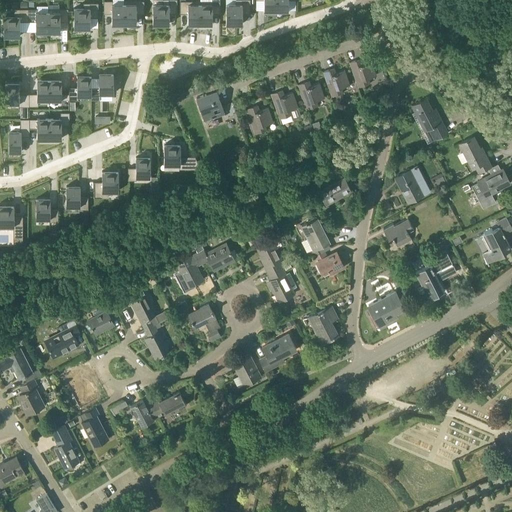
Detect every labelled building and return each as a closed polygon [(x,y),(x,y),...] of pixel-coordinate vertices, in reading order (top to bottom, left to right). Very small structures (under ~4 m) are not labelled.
[(162,0),(163,4),(153,4),(153,24),(169,24),(169,13),(177,13),(176,0),(162,0)] [(200,1),(200,24),(212,24),(212,13),(220,13),(219,0),(211,0),(212,1),(200,1)] [(226,24),(242,24),(242,13),(250,13),(250,3),(250,0),(235,0),(236,4),(226,4),(226,24)] [(263,0),(264,10),(276,11),(276,0),(263,0)] [(276,0),(276,11),(288,11),(288,0),(276,0)] [(112,24),(124,24),(124,4),(113,4),(113,1),(104,1),(104,13),(112,13),(112,24)] [(124,1),(124,4),(124,24),(136,24),(136,13),(144,13),(144,1),(124,1)] [(180,1),(180,13),(188,13),(188,24),(200,24),(200,1),(180,1)] [(90,28),(90,17),(98,17),(98,3),(84,3),(84,8),(74,8),(74,28),(90,28)] [(28,21),(28,9),(27,9),(20,9),(14,9),(14,16),(4,16),(4,36),(20,36),(20,21),(28,21)] [(28,9),(28,21),(36,21),(36,32),(48,32),(48,12),(37,12),(37,9),(28,9)] [(60,21),(68,21),(68,9),(59,9),(59,12),(48,12),(48,32),(60,32),(60,21)] [(361,58),(357,60),(349,62),(358,88),(370,83),(368,78),(376,75),(371,61),(363,64),(361,58)] [(335,67),(330,69),(323,71),(331,97),(344,92),(342,87),(350,84),(345,70),(336,73),(335,67)] [(99,87),(91,87),(91,95),(91,100),(100,100),(100,93),(113,93),(113,73),(99,73),(99,87)] [(69,87),(69,93),(69,100),(78,100),(78,95),(91,95),(91,87),(91,75),(77,75),(77,87),(69,87)] [(29,100),(49,100),(49,79),(37,79),(37,93),(29,93),(29,100)] [(49,100),(69,100),(69,93),(61,93),(61,79),(49,79),(49,100)] [(309,80),(305,82),(297,84),(306,110),(318,105),(316,100),(324,97),(319,83),(311,86),(309,80)] [(29,106),(29,100),(29,93),(19,93),(19,83),(5,83),(5,103),(18,103),(18,106),(29,106)] [(207,85),(207,83),(198,86),(200,92),(203,91),(205,95),(196,98),(205,123),(206,123),(205,120),(216,116),(215,114),(223,111),(225,116),(217,91),(207,94),(204,85),(206,84),(207,85)] [(198,86),(190,89),(192,95),(200,92),(198,86)] [(283,90),(278,91),(271,94),(279,119),(287,116),(285,111),(290,109),(293,119),(300,116),(297,107),(298,107),(293,92),(285,95),(283,90)] [(438,113),(435,114),(426,98),(412,105),(425,130),(431,127),(436,138),(448,133),(438,113)] [(258,104),(253,106),(246,109),(255,134),(267,130),(265,124),(273,121),(268,107),(260,110),(258,104)] [(29,125),(29,119),(20,119),(20,131),(8,131),(8,151),(21,151),(21,136),(29,136),(29,125)] [(37,125),(37,139),(49,139),(49,119),(29,119),(29,125),(37,125)] [(61,139),(61,125),(69,125),(69,119),(49,119),(49,139),(61,139)] [(320,127),(314,129),(317,135),(323,133),(320,127)] [(473,136),(460,143),(472,168),(476,166),(479,173),(491,166),(484,152),(482,153),(473,136)] [(195,156),(180,156),(180,144),(164,144),(164,164),(178,164),(178,169),(199,169),(195,156)] [(136,177),(150,177),(150,157),(135,157),(135,167),(128,167),(128,180),(136,180),(136,177)] [(340,158),(326,167),(330,173),(344,164),(340,158)] [(429,191),(417,166),(396,177),(408,202),(429,191)] [(492,192),(510,182),(503,168),(478,181),(482,190),(475,193),(480,202),(494,195),(492,192)] [(118,191),(118,171),(102,171),(102,181),(94,181),(94,194),(103,194),(103,191),(118,191)] [(443,175),(435,179),(439,187),(447,183),(443,175)] [(344,178),(319,190),(326,204),(351,191),(344,178)] [(66,186),(66,206),(79,206),(79,209),(88,209),(88,196),(80,196),(80,186),(66,186)] [(50,198),(36,198),(36,218),(49,218),(49,222),(58,222),(58,209),(50,209),(50,198)] [(0,229),(12,229),(12,243),(22,243),(22,216),(13,216),(13,206),(0,205),(0,229)] [(492,228),(484,232),(492,248),(488,250),(489,250),(482,254),(487,262),(504,253),(504,252),(511,248),(503,234),(511,229),(511,228),(506,217),(497,222),(499,226),(492,230),(492,228)] [(314,256),(325,251),(322,245),(329,241),(317,218),(310,222),(309,221),(306,222),(307,223),(302,226),(308,238),(301,242),(307,252),(311,250),(314,256)] [(388,238),(392,236),(397,246),(412,239),(408,232),(414,230),(408,218),(394,225),(393,223),(383,228),(388,238)] [(268,273),(282,266),(280,262),(279,260),(282,258),(271,238),(256,246),(261,256),(263,255),(268,265),(265,266),(268,273)] [(448,238),(437,243),(440,249),(451,243),(448,238)] [(197,250),(203,248),(201,241),(195,242),(197,250)] [(214,269),(222,265),(221,264),(233,257),(234,259),(226,243),(206,253),(204,249),(197,252),(203,263),(209,260),(214,269)] [(439,281),(441,280),(439,277),(446,273),(448,275),(456,271),(455,269),(455,268),(445,249),(423,261),(426,267),(416,272),(430,299),(432,297),(434,298),(436,295),(444,291),(439,281)] [(325,251),(314,256),(317,262),(322,272),(329,268),(331,272),(343,266),(336,252),(328,256),(325,251)] [(203,263),(197,252),(191,256),(191,255),(176,263),(188,287),(203,279),(196,266),(203,263)] [(282,266),(268,273),(272,279),(269,281),(279,301),(294,293),(284,273),(285,273),(282,266)] [(368,305),(377,322),(405,308),(402,302),(401,303),(395,291),(368,305)] [(145,329),(154,325),(151,318),(156,315),(145,294),(131,302),(135,311),(137,310),(143,321),(141,322),(145,329)] [(196,312),(197,312),(189,297),(168,308),(176,322),(190,315),(195,324),(188,327),(191,335),(201,330),(198,322),(201,321),(196,312)] [(107,310),(89,320),(95,333),(114,324),(110,318),(116,315),(110,303),(104,306),(107,310)] [(323,342),(331,338),(338,334),(328,315),(335,311),(331,305),(309,316),(323,342)] [(53,357),(62,353),(61,351),(78,343),(74,336),(81,333),(74,320),(67,323),(70,329),(45,341),(53,357)] [(144,338),(149,347),(151,346),(157,357),(155,358),(155,359),(170,351),(159,330),(158,331),(154,325),(145,329),(148,336),(144,338)] [(259,359),(265,371),(273,367),(272,364),(283,358),(282,356),(296,349),(289,334),(263,347),(267,355),(259,359)] [(9,343),(0,347),(0,348),(2,353),(11,348),(9,343)] [(39,369),(32,372),(20,348),(7,355),(0,358),(0,362),(4,370),(12,365),(19,379),(24,376),(27,383),(34,379),(33,378),(41,374),(39,369)] [(249,354),(234,361),(241,374),(239,375),(244,384),(260,376),(249,354)] [(74,367),(59,374),(64,383),(68,381),(80,404),(96,395),(83,372),(78,374),(74,367)] [(34,379),(27,383),(20,386),(23,392),(19,394),(29,413),(44,406),(35,387),(37,386),(34,379)] [(152,404),(157,414),(164,411),(166,415),(186,404),(179,391),(159,401),(152,404)] [(109,407),(112,413),(129,405),(126,399),(109,407)] [(157,414),(152,404),(147,407),(143,399),(131,405),(142,426),(153,420),(152,417),(157,414)] [(87,418),(83,421),(82,421),(91,439),(95,437),(99,444),(109,439),(101,424),(102,424),(97,414),(99,413),(95,407),(84,412),(87,418)] [(60,425),(67,421),(64,415),(57,419),(60,425)] [(77,447),(73,449),(69,440),(72,439),(64,425),(51,431),(58,445),(54,447),(65,468),(79,460),(77,455),(81,453),(77,447)] [(0,486),(6,483),(4,480),(23,470),(16,456),(0,464),(0,486)] [(41,484),(38,479),(32,483),(36,488),(41,484)] [(57,511),(59,511),(47,493),(36,499),(36,500),(37,500),(41,507),(40,509),(40,511),(39,511),(57,511)]
